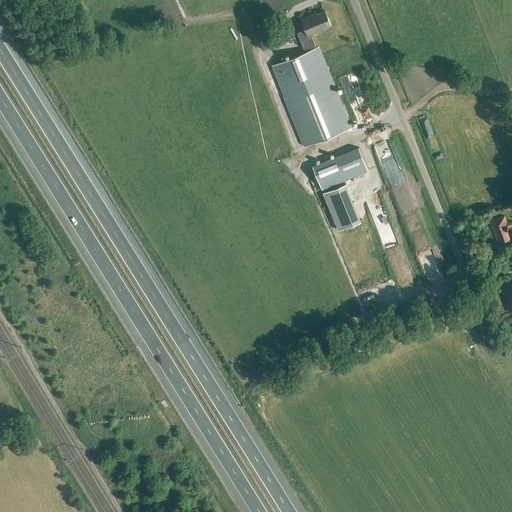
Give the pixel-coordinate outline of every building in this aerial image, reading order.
[(310,34),(331,25),(325,11),(302,21),(304,28),(301,29),(302,31),(297,33),(305,53),(272,66),(304,146),(351,127),(318,48),(316,49),(310,34)] [(416,93),(424,91),(421,77),(412,79),(416,93)] [(322,189),(368,171),(359,147),(312,166),(322,189)] [(368,176),(388,241),(403,237),(382,167),(373,169),(374,174),(368,176)] [(511,222),(511,221),(507,223),(504,217),(490,222),(498,243),(510,239),(506,229),(511,226),(511,222)] [(411,250),(397,255),(410,293),(423,289),(411,250)] [(511,283),(500,288),(509,312),(511,311),(511,283)] [(149,329),(157,341),(163,337),(154,325),(149,329)]
